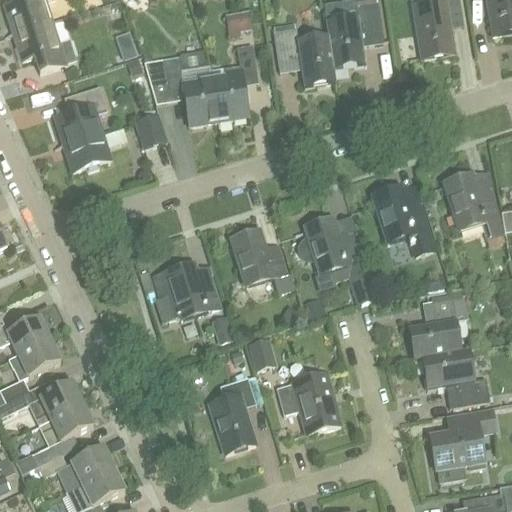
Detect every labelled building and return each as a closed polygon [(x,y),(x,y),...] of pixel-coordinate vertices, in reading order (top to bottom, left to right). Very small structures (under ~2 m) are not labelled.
[(56,3),(55,0),(16,0),(19,7),(5,11),(13,39),(52,27),(45,6),(56,3)] [(421,63),(454,58),(450,34),(465,32),(459,0),(423,0),(425,10),(413,12),(421,63)] [(511,0),(485,0),(492,40),(511,37),(511,0)] [(326,29),(328,42),(333,74),(364,70),(361,50),(360,44),(382,41),(377,7),(377,3),(355,7),(355,10),(354,11),(356,24),(326,29)] [(229,42),(240,40),(240,36),(251,33),(248,15),(226,19),(229,42)] [(58,48),(52,27),(13,39),(22,66),(37,61),(41,75),(39,76),(39,78),(65,70),(65,69),(77,66),(70,44),(58,48)] [(295,32),(294,27),(274,30),(274,35),(280,76),(301,73),(304,92),(335,88),(333,74),(328,42),(298,47),(295,32)] [(134,50),(119,54),(123,67),(137,62),(134,50)] [(258,86),(253,50),(237,53),(240,70),(225,73),(226,83),(227,87),(213,89),(219,126),(249,122),(243,88),(258,86)] [(144,67),(145,67),(152,66),(152,61),(145,56),(141,57),(144,67)] [(184,90),(179,62),(163,64),(152,66),(145,67),(154,104),(169,101),(169,100),(183,98),(189,131),(219,126),(213,89),(200,91),(199,87),(184,90)] [(64,150),(102,138),(96,117),(107,113),(100,92),(65,103),(69,118),(55,123),(64,150)] [(145,154),(167,147),(159,120),(136,127),(145,154)] [(89,176),(100,173),(100,168),(111,165),(102,138),(64,150),(73,177),(86,173),(89,176)] [(477,199),(471,181),(444,189),(459,235),(481,228),(486,243),(503,237),(489,195),(477,199)] [(405,211),(400,193),(373,201),(387,247),(408,241),(414,260),(432,254),(418,207),(405,211)] [(505,237),(511,236),(511,215),(501,218),(505,237)] [(338,243),(332,224),(305,233),(309,245),(306,247),(303,252),(306,260),(311,263),(314,262),(320,279),(359,267),(350,239),(338,243)] [(264,255),(259,236),(232,245),(246,291),(285,279),(276,251),(264,255)] [(194,270),(155,282),(162,306),(156,308),(162,327),(181,321),(182,324),(220,312),(214,290),(201,294),(194,270)] [(148,276),(139,279),(145,296),(154,293),(148,276)] [(433,281),(436,294),(445,291),(442,279),(433,281)] [(351,291),(357,310),(378,304),(372,284),(351,291)] [(425,330),(408,333),(413,364),(420,363),(462,356),(457,325),(467,324),(463,301),(461,296),(445,299),(446,304),(432,306),(435,328),(425,330)] [(307,326),(323,321),(318,306),(302,310),(307,326)] [(293,330),(300,319),(288,311),(281,322),(293,330)] [(220,349),(234,344),(227,322),(213,327),(220,349)] [(50,344),(40,323),(9,338),(4,327),(0,328),(0,351),(11,346),(18,360),(50,344)] [(61,366),(50,344),(18,360),(9,365),(9,366),(8,366),(12,375),(13,375),(23,370),(29,382),(61,366)] [(254,375),(274,371),(268,346),(248,350),(254,375)] [(462,356),(420,363),(426,395),(445,391),(456,389),(460,411),(489,406),(485,383),(475,385),(470,355),(462,356)] [(234,369),(243,366),(240,356),(231,359),(234,369)] [(340,431),(327,379),(276,393),(284,420),(300,416),(306,440),(340,431)] [(225,459),(255,450),(244,412),(256,409),(247,382),(219,391),(224,405),(210,409),(225,459)] [(5,407),(29,395),(24,383),(0,394),(0,395),(1,397),(5,407)] [(28,409),(39,430),(50,425),(83,409),(73,387),(40,403),(40,404),(35,406),(28,409)] [(10,418),(28,409),(35,406),(29,395),(5,407),(0,409),(0,420),(2,419),(4,422),(11,419),(10,418)] [(39,430),(49,451),(33,459),(38,470),(61,460),(62,461),(80,452),(74,440),(93,431),(83,409),(50,425),(39,430)] [(435,474),(484,467),(479,437),(495,434),(492,417),(446,425),(448,441),(430,444),(435,474)] [(56,476),(66,497),(82,490),(114,474),(103,452),(71,468),(66,470),(67,471),(56,476)] [(66,470),(62,461),(61,460),(38,470),(44,482),(56,476),(67,471),(66,470)] [(0,471),(4,480),(5,482),(16,477),(8,462),(0,466),(0,471)] [(66,497),(72,511),(92,511),(125,496),(114,474),(82,490),(66,497)] [(0,497),(10,493),(5,482),(4,480),(0,481),(0,497)] [(505,511),(503,498),(474,503),(475,511),(505,511)]
